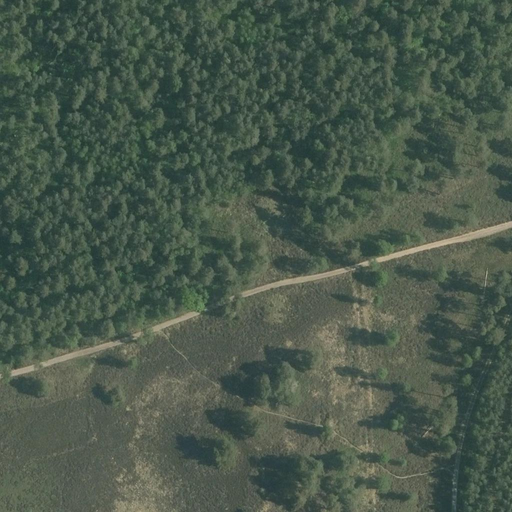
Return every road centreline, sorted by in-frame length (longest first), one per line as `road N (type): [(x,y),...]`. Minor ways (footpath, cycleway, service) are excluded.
road 1 (track): [(511,226),(282,283),(0,378)]
road 2 (track): [(511,307),(461,420),(453,511)]
